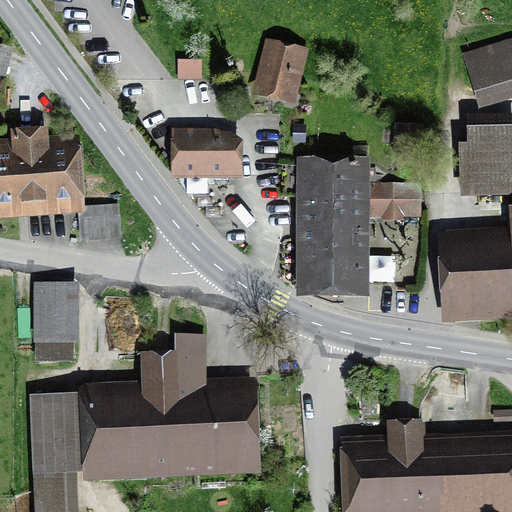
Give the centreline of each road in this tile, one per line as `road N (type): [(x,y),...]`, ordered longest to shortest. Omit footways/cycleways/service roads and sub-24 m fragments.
road 1 (secondary): [(218,267),(156,199),(7,0)]
road 2 (residential): [(218,267),(130,271),(0,250)]
road 3 (unclassified): [(324,511),(331,328)]
road 4 (secondary): [(511,358),(331,328)]
road 5 (secondary): [(331,328),(276,306),(218,267)]
